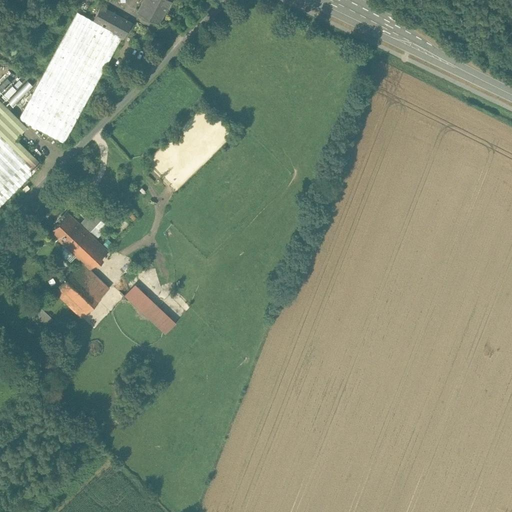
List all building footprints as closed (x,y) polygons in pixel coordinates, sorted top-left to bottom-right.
[(167,7),(154,0),(143,0),(138,10),(159,21),(167,7)] [(131,22),(101,6),(93,20),(112,30),(111,32),(121,37),(122,38),(131,22)] [(77,11),(19,118),(29,124),(64,142),(121,37),(111,32),(112,30),(93,20),(77,11)] [(15,103),(33,84),(28,79),(10,99),(15,103)] [(19,118),(0,99),(0,204),(41,163),(16,137),(29,124),(19,118)] [(79,225),(87,232),(105,213),(97,205),(79,225)] [(87,232),(94,239),(119,214),(111,207),(105,213),(87,232)] [(79,225),(68,214),(52,231),(70,249),(87,232),(79,225)] [(87,232),(70,249),(75,253),(74,255),(78,260),(80,258),(96,241),(94,239),(87,232)] [(96,241),(80,258),(82,260),(89,266),(108,247),(99,239),(96,241)] [(89,266),(82,260),(53,289),(80,315),(109,285),(89,266)] [(135,282),(124,294),(165,334),(176,322),(135,282)] [(44,323),(51,317),(40,306),(34,313),(44,323)]
